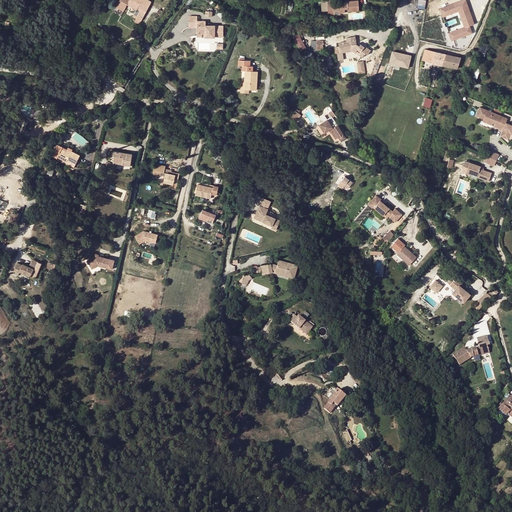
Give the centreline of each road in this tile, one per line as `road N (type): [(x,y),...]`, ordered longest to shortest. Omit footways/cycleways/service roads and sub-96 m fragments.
road 1 (unclassified): [(153,101),(194,101),(408,175),(443,246),(495,283)]
road 2 (residential): [(13,247),(22,216),(38,200),(113,241),(123,236),(153,101)]
road 3 (unknown): [(245,157),(216,313),(235,341)]
road 4 (unclassified): [(0,68),(102,96),(113,85)]
road 5 (unclassified): [(0,50),(89,68),(113,85)]
road 6 (unknown): [(493,0),(473,46),(424,44),(416,63)]
